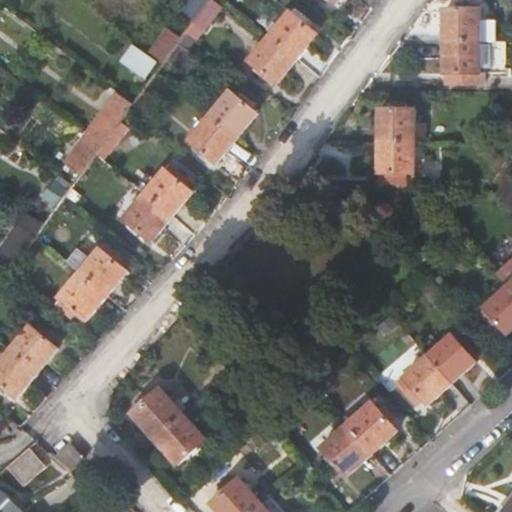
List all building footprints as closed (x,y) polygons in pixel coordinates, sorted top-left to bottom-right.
[(464,7),(451,8),(453,40),(487,37),(503,36),(502,20),(486,22),(484,0),(474,0),(463,1),(464,7)] [(316,35),(289,14),(271,40),(299,60),(316,35)] [(170,28),(153,52),(166,61),(183,37),(170,28)] [(490,68),(487,37),(453,40),(455,71),(473,71),(473,78),(496,76),(495,68),(490,68)] [(252,66),(280,87),(299,60),(271,40),(252,66)] [(148,80),(159,64),(140,49),(129,64),(148,80)] [(259,112),(231,91),(210,121),(239,141),(259,112)] [(91,132),(106,143),(135,103),(120,92),(91,132)] [(417,113),(381,113),(381,144),(417,145),(417,113)] [(220,168),(239,141),(210,121),(192,147),(220,168)] [(67,164),(82,175),(106,143),(91,132),(67,164)] [(381,144),(382,195),(416,195),(417,145),(381,144)] [(191,190),(162,170),(144,196),(173,216),(191,190)] [(154,243),(173,216),(144,196),(126,223),(154,243)] [(25,211),(11,237),(29,247),(44,222),(25,211)] [(125,270),(98,250),(80,275),(108,295),(125,270)] [(511,263),(499,275),(510,287),(511,289),(511,263)] [(90,322),(108,295),(80,275),(61,301),(90,322)] [(485,309),(508,336),(511,332),(511,289),(510,287),(485,309)] [(56,349),(27,328),(9,354),(38,374),(56,349)] [(478,363),(455,337),(430,358),(454,384),(478,363)] [(0,385),(19,400),(38,374),(9,354),(0,366),(0,385)] [(407,379),(430,405),(454,384),(430,358),(407,379)] [(147,403),(134,415),(156,440),(185,416),(162,390),(156,395),(152,391),(143,399),(147,403)] [(397,435),(374,408),(350,429),(374,455),(397,435)] [(207,442),(185,416),(156,440),(179,467),(207,442)] [(326,450),(349,476),(374,455),(350,429),(326,450)] [(85,457),(71,444),(58,459),(72,472),(85,457)] [(27,487),(49,468),(32,448),(10,467),(27,487)] [(243,481),(215,506),(220,511),(259,511),(265,507),(243,481)] [(0,496),(17,511),(24,511),(1,490),(0,491),(0,496)] [(0,511),(17,511),(0,496),(0,511)] [(282,511),(273,500),(265,507),(259,511),(282,511)]
